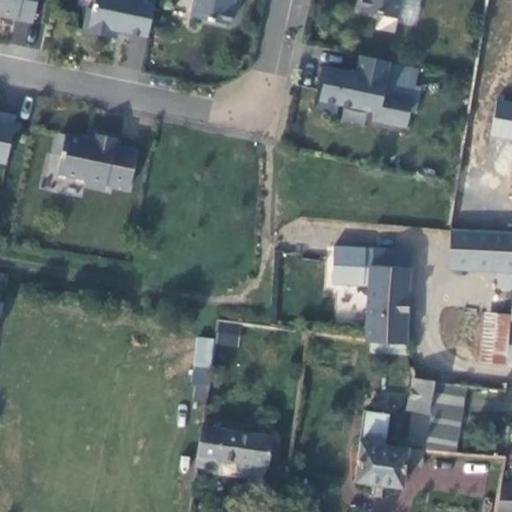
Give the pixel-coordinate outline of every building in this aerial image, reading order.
[(0,0),(0,14),(33,21),(37,0),(0,0)] [(112,38),(113,30),(147,37),(155,0),(153,0),(93,0),(92,8),(86,7),(82,31),(112,38)] [(193,0),(190,17),(229,25),(234,1),(239,2),(239,0),(193,0)] [(361,0),(359,10),(398,18),(401,0),(361,0)] [(511,0),(484,0),(472,78),(472,79),(461,140),(505,142),(511,96),(511,0)] [(406,127),(412,98),(383,92),(389,62),(359,55),(356,74),(326,67),(322,86),(318,86),(314,107),(336,112),(338,103),(374,111),(372,120),(406,127)] [(0,161),(5,163),(15,116),(0,113),(0,161)] [(129,188),(137,150),(114,145),(115,138),(96,134),(94,141),(59,134),(55,154),(61,155),(57,173),(86,179),(85,184),(104,188),(105,184),(129,188)] [(511,235),(452,233),(450,270),(496,272),(496,288),(511,288),(511,235)] [(371,339),(405,343),(409,268),(370,265),(365,339),(371,339)] [(482,362),(506,364),(509,324),(485,321),(482,362)] [(209,371),(214,340),(196,337),(192,369),(209,371)] [(408,352),(405,343),(371,339),(371,351),(408,352)] [(428,412),(433,384),(433,381),(415,378),(413,378),(407,410),(411,410),(428,412)] [(428,412),(423,449),(455,452),(466,387),(433,384),(428,412)] [(423,450),(423,449),(428,412),(411,410),(406,447),(407,448),(405,463),(421,465),(423,450)] [(407,448),(406,447),(383,445),(387,416),(364,412),(354,481),(402,488),(405,463),(407,448)] [(219,460),(266,467),(271,437),(201,427),(195,467),(217,470),(219,460)] [(264,481),(266,467),(219,460),(217,470),(217,474),(264,481)] [(511,511),(511,483),(501,484),(496,511),(511,511)]
